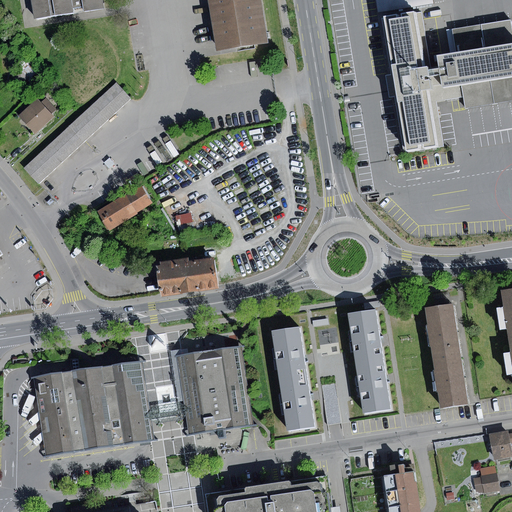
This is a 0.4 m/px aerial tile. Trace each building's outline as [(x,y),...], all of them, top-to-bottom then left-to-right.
[(30,0),(34,19),(73,13),(72,8),(83,6),(84,12),(104,9),(102,0),(30,0)] [(261,0),(209,0),(218,50),(269,42),(261,0)] [(432,0),(377,0),(379,12),(433,3),(432,0)] [(397,15),(384,17),(394,75),(397,96),(406,152),(420,150),(419,145),(424,144),(425,149),(437,147),(427,89),(463,84),(465,96),(467,109),(511,101),(511,25),(511,19),(452,29),(456,53),(438,56),(440,69),(429,70),(428,67),(423,68),(414,12),(402,14),(403,18),(397,18),(397,15)] [(419,12),(414,12),(423,68),(428,67),(419,12)] [(20,49),(13,55),(20,63),(27,57),(20,49)] [(29,65),(22,72),(30,80),(36,73),(29,65)] [(28,79),(21,72),(14,79),(21,86),(28,79)] [(397,96),(394,75),(386,76),(389,98),(397,96)] [(117,83),(25,169),(41,185),(132,99),(117,83)] [(436,101),(465,96),(463,84),(427,89),(437,147),(443,146),(436,101)] [(37,99),(19,116),(36,134),(54,116),(37,99)] [(142,186),(126,196),(136,213),(152,203),(142,186)] [(125,195),(97,211),(109,231),(137,214),(136,213),(126,196),(125,195)] [(161,265),(157,266),(162,297),(219,288),(214,258),(189,262),(188,259),(161,263),(161,265)] [(511,289),(502,291),(509,342),(511,341),(511,289)] [(379,301),(364,303),(365,309),(380,307),(379,301)] [(426,308),(433,359),(461,354),(458,335),(453,304),(426,308)] [(356,365),(384,360),(381,341),(376,310),(348,315),(356,365)] [(328,319),(313,321),(314,327),(329,325),(328,319)] [(272,332),(280,382),(308,378),(305,359),(300,328),(272,332)] [(182,356),(178,357),(190,434),(194,434),(253,425),(241,348),(182,356)] [(465,380),(461,354),(433,359),(441,408),(468,404),(465,380)] [(384,360),(356,365),(364,414),(392,410),(387,381),(384,360)] [(139,363),(35,377),(46,456),(151,441),(139,363)] [(311,398),(308,378),(280,382),(288,433),(316,428),(311,398)] [(335,384),(322,386),(328,425),(334,424),(341,423),(335,384)] [(511,433),(509,434),(508,431),(490,434),(495,460),(511,457),(511,449),(511,445),(511,444),(511,433)] [(481,468),(482,477),(497,474),(496,466),(481,468)] [(420,511),(414,472),(385,476),(390,511),(420,511)] [(497,474),(482,477),(485,491),(485,493),(500,491),(497,474)] [(485,491),(482,477),(474,478),(476,493),(485,491)] [(332,511),(332,507),(330,492),(323,493),(321,484),(317,482),(292,486),(291,483),(289,481),(247,487),(245,489),(246,493),(220,496),(217,500),(218,507),(226,506),(226,511),(332,511)]
